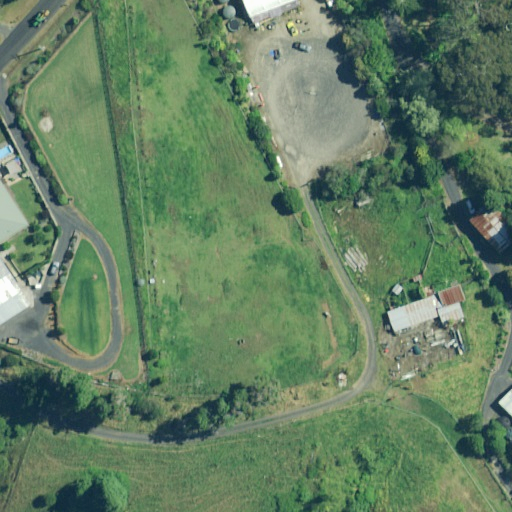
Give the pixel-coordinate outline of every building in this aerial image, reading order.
[(0,244),(30,226),(0,176),(0,244)] [(502,254),(511,245),(511,220),(502,209),(480,229),(502,254)] [(0,326),(37,303),(8,257),(0,261),(0,326)] [(424,290),(427,299),(390,313),(397,332),(442,316),(445,325),(466,318),(461,303),(470,300),(464,285),(439,294),(436,285),(424,290)] [(511,412),(502,421),(511,430),(511,393),(502,403),(511,412)]
